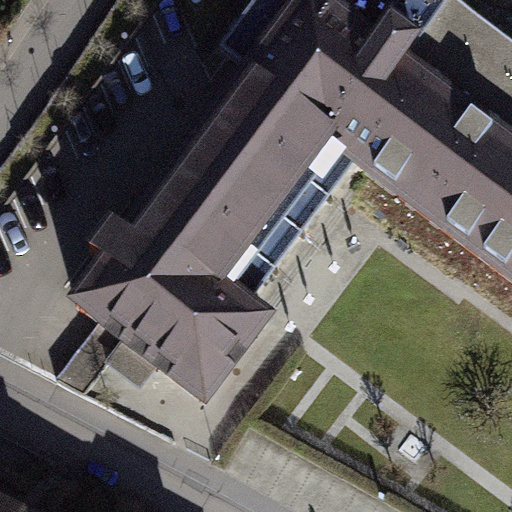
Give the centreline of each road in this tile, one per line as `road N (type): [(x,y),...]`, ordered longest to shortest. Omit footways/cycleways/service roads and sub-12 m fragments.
road 1 (residential): [(199,511),(0,409)]
road 2 (residential): [(74,0),(0,113)]
